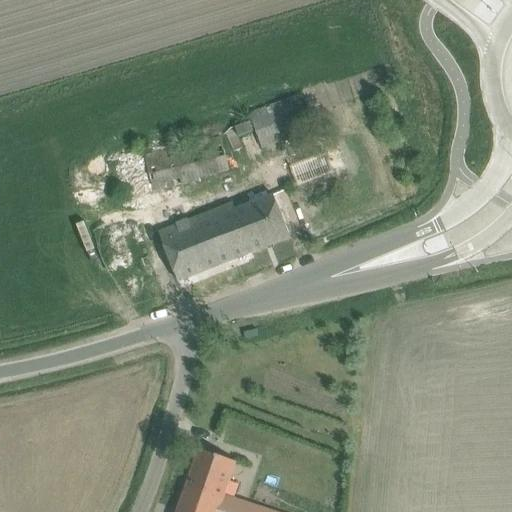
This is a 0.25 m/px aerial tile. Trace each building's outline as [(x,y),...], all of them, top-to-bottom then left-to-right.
[(262,149),(310,131),(297,96),(249,114),(262,149)] [(153,192),(199,183),(198,179),(229,172),(221,139),(145,155),(153,192)] [(298,186),(334,173),(327,155),(291,168),(298,186)] [(290,239),(273,195),(236,210),(233,203),(159,232),(178,282),(290,239)] [(198,451),(177,511),(269,511),(225,497),(236,463),(198,451)]
